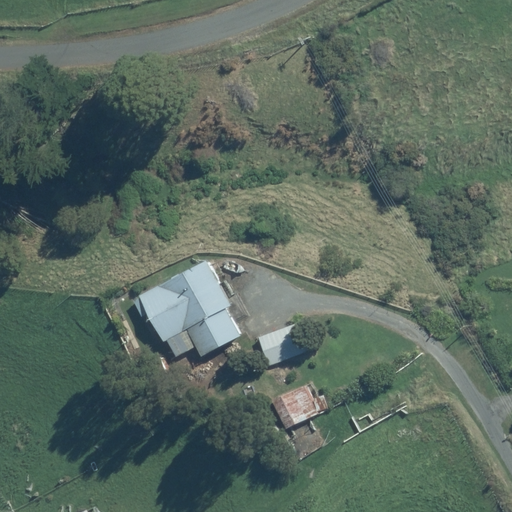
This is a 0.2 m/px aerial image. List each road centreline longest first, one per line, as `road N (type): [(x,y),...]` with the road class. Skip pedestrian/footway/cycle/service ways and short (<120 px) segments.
road 1 (unclassified): [(0,59),(139,47),(291,0)]
road 2 (residential): [(438,351),(511,460)]
